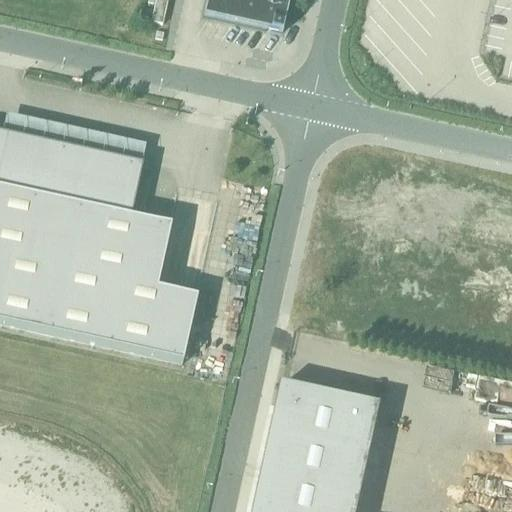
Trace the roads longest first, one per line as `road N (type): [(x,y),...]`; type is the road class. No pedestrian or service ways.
road 1 (unclassified): [(221,511),(310,107)]
road 2 (unclassified): [(310,107),(0,39)]
road 3 (unclassified): [(511,151),(310,107)]
